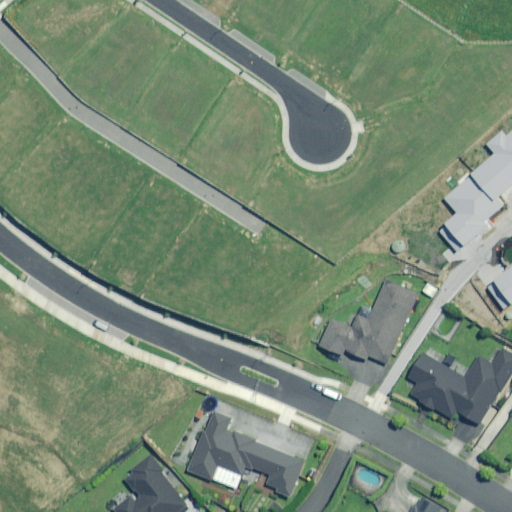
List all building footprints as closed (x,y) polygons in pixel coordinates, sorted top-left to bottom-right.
[(251,0),(243,13),(262,26),(269,15),(277,20),(271,28),(293,42),(320,0),(285,0),(283,3),(279,1),(279,0),(251,0)] [(332,11),(313,40),(335,55),(323,74),(342,87),(392,12),(375,1),(371,7),(360,0),(353,0),(342,18),(332,11)] [(103,105),(125,119),(173,47),(152,33),(141,50),(115,33),(87,76),(105,88),(111,78),(119,83),(103,105)] [(204,68),(183,54),(144,113),(162,125),(166,119),(173,124),(171,128),(188,140),(212,103),(195,92),(194,94),(188,90),(204,68)] [(475,172),(498,198),(511,186),(511,133),(509,135),(505,131),(490,143),(498,152),(475,172)] [(498,198),(475,172),(446,197),(460,213),(440,230),(459,251),(488,225),(485,222),(504,205),(498,198)] [(511,266),(488,285),(506,309),(511,304),(511,266)] [(417,296),(385,282),(367,322),(355,316),(349,329),(331,321),(320,346),(342,356),(345,351),(367,361),(369,357),(387,365),(417,296)] [(0,398),(31,360),(33,362),(48,344),(30,329),(27,333),(21,328),(26,323),(8,309),(0,319),(0,398)] [(511,375),(511,353),(503,348),(493,364),(479,356),(467,378),(424,352),(410,376),(420,382),(413,395),(422,400),(421,401),(435,409),(436,408),(455,419),(460,411),(481,423),(500,391),(502,392),(511,375)] [(80,461),(91,473),(123,445),(113,433),(118,429),(126,438),(143,422),(144,424),(161,409),(154,401),(155,400),(141,384),(135,390),(121,375),(110,385),(114,390),(102,400),(105,403),(90,416),(100,427),(84,441),(92,450),(80,461)] [(190,471),(238,490),(242,479),(247,481),(252,469),(272,477),(267,488),(291,498),(306,462),(258,443),(259,440),(236,430),(235,433),(229,430),(233,420),(214,412),(190,471)] [(181,511),(188,507),(162,472),(164,471),(154,457),(151,459),(149,456),(132,469),(134,472),(128,477),(143,498),(137,502),(133,497),(118,509),(120,511),(181,511)] [(441,511),(442,511),(420,498),(412,511),(385,511),(381,509),(378,511),(441,511)]
